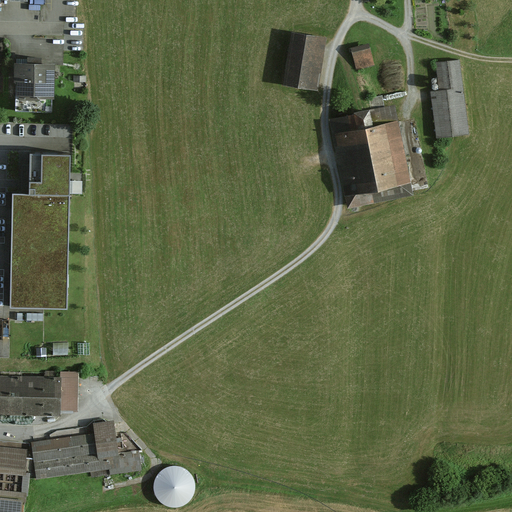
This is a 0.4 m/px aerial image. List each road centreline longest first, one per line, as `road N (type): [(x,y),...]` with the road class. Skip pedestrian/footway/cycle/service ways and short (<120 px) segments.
road 1 (track): [(95,403),(326,234),(345,195),(328,91),(353,0)]
road 2 (track): [(511,59),(473,57),(354,12)]
